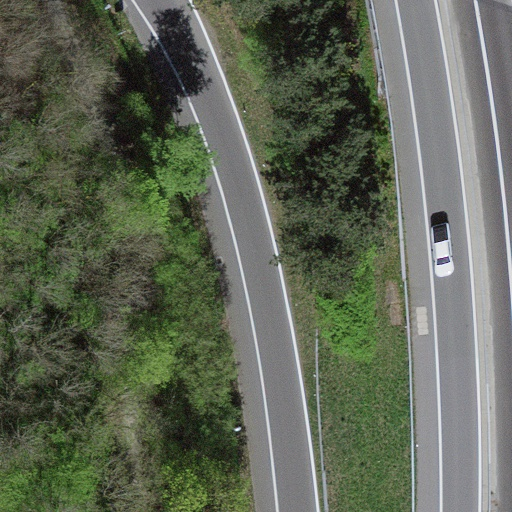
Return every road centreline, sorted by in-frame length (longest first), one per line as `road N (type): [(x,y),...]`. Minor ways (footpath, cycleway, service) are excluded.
road 1 (motorway): [(162,0),(239,184),(270,310),(297,511)]
road 2 (motorway): [(416,0),(442,169),(460,511)]
